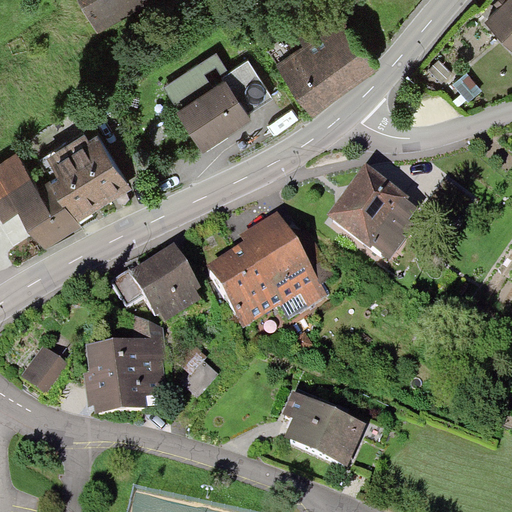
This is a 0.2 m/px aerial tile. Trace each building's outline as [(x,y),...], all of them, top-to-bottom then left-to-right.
[(141,0),(83,0),(98,25),(141,0)] [(511,0),(499,0),(484,15),(511,42),(511,0)] [(338,7),(299,35),(303,41),(277,59),(313,110),(378,64),(338,7)] [(164,83),(177,103),(226,71),(225,70),(228,68),(217,49),(164,83)] [(225,70),(226,71),(249,108),(273,93),(248,55),(228,68),(225,70)] [(226,71),(177,103),(201,140),(204,144),(253,112),(249,108),(226,71)] [(462,89),(471,102),(485,92),(475,79),(462,89)] [(86,126),(66,138),(105,201),(114,195),(132,184),(97,127),(89,132),(86,126)] [(105,201),(66,138),(38,155),(78,218),(94,208),(105,201)] [(78,218),(50,174),(38,182),(16,147),(0,157),(0,207),(3,212),(18,202),(46,245),(76,225),(81,222),(78,218)] [(410,199),(366,166),(328,218),(389,263),(408,237),(402,232),(418,210),(407,202),(410,199)] [(445,185),(432,214),(462,228),(475,199),(445,185)] [(328,296),(277,213),(240,236),(245,244),(206,268),(244,329),(301,295),(309,308),(328,296)] [(201,289),(174,246),(150,261),(130,273),(144,296),(157,317),(160,315),(165,323),(201,301),(196,292),(201,289)] [(144,296),(130,273),(113,284),(127,307),(144,296)] [(130,341),(87,348),(90,375),(85,375),(89,408),(94,408),(95,416),(147,409),(145,397),(167,395),(163,361),(168,360),(164,329),(127,315),(130,341)] [(208,358),(194,345),(178,364),(190,376),(183,384),(198,397),(219,374),(205,361),(208,358)] [(44,347),(21,376),(46,395),(68,366),(44,347)] [(366,426),(293,393),(282,416),(293,421),(285,439),(347,467),(366,426)]
